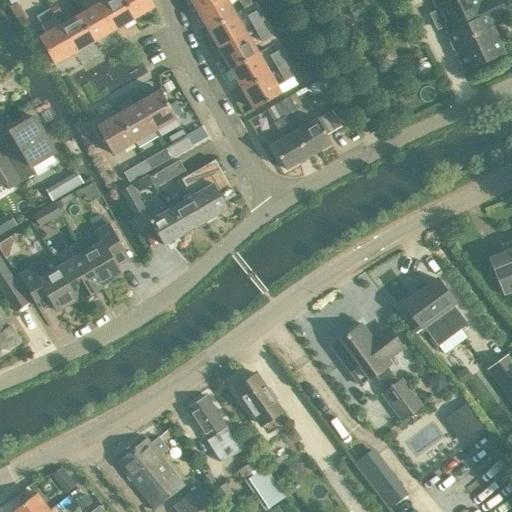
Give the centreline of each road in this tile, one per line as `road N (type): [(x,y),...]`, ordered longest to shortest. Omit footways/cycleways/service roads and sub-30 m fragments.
road 1 (tertiary): [(0,477),(110,426),(391,233),(511,175)]
road 2 (residential): [(0,381),(139,319),(275,202)]
road 3 (residential): [(275,202),(511,81)]
road 4 (unknown): [(276,309),(406,495),(436,511)]
road 5 (residential): [(275,202),(194,67),(168,0)]
